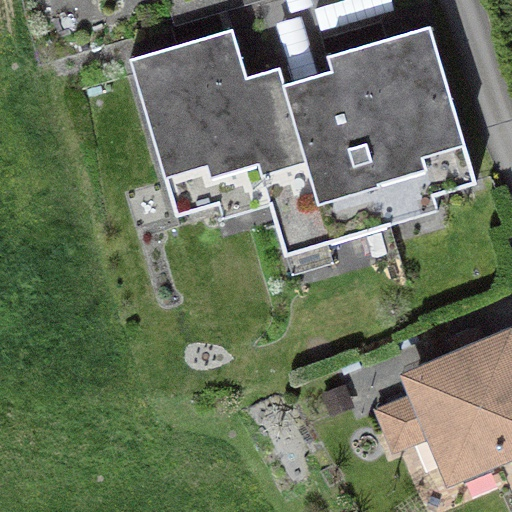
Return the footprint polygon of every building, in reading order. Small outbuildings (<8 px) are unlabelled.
[(287,0),(291,15),(313,9),(310,0),(287,0)] [(394,11),(391,0),(356,0),(315,13),(321,33),(394,11)] [(434,207),(479,194),(430,24),(322,55),(328,74),(319,76),(303,21),(277,28),(293,83),(284,86),(279,69),(245,79),(231,29),(127,59),(175,226),(218,214),(222,227),(269,214),(283,264),(438,220),(434,207)] [(511,317),(484,329),(480,320),(445,335),(449,344),(398,365),(409,391),(375,406),(394,450),(428,436),(447,480),(511,451),(511,317)] [(354,405),(346,382),(322,391),(329,414),(354,405)]
